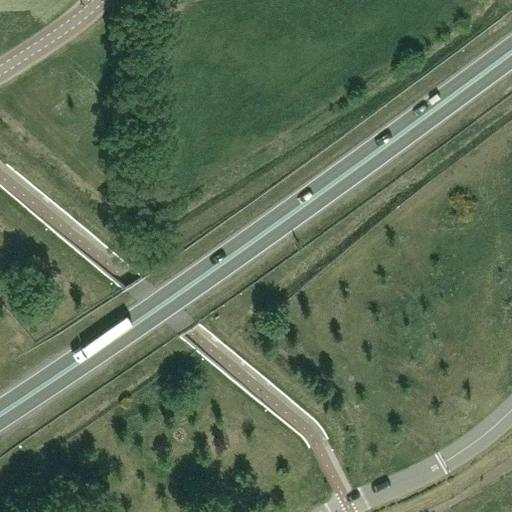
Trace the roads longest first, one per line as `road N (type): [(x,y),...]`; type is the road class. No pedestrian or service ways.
road 1 (trunk): [(511,52),(41,387)]
road 2 (unclassified): [(335,511),(441,464),(511,410)]
road 3 (unclassified): [(0,69),(99,0)]
